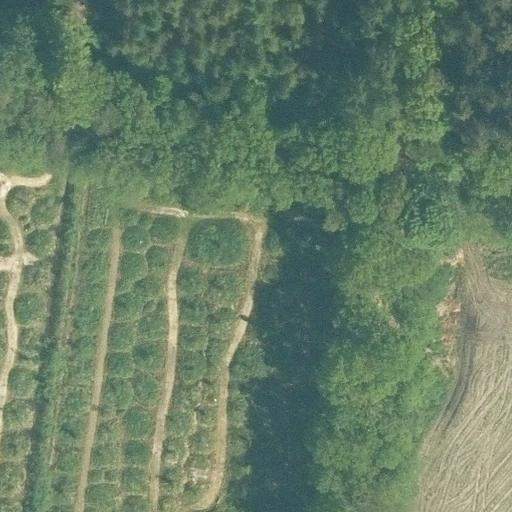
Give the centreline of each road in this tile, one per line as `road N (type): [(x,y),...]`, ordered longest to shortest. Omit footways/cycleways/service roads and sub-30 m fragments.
road 1 (track): [(0,100),(396,158)]
road 2 (track): [(356,511),(396,158)]
road 3 (track): [(396,158),(404,0)]
